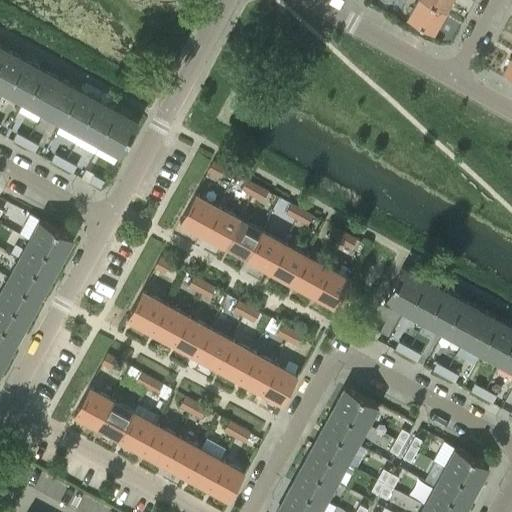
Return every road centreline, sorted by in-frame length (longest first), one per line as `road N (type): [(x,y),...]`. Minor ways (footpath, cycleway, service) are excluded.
road 1 (residential): [(511,438),(345,346),(253,511)]
road 2 (residential): [(105,222),(229,0)]
road 3 (residential): [(198,511),(21,418),(0,423)]
road 4 (residential): [(0,411),(105,222)]
road 5 (residential): [(451,80),(308,0)]
